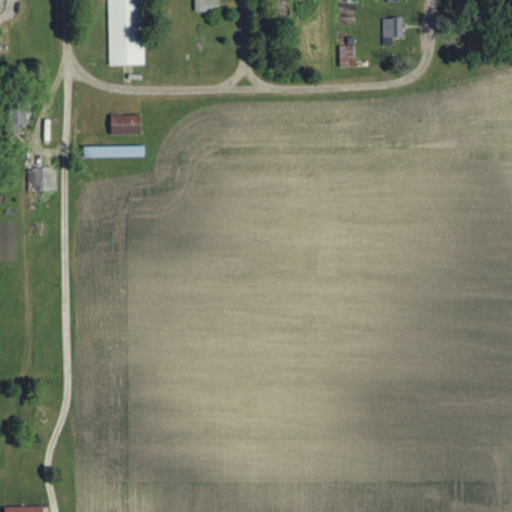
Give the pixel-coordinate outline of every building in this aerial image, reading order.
[(107,0),(110,66),(141,66),(138,0),(107,0)] [(194,0),(194,13),(219,12),(219,0),(206,0),(194,0)] [(393,46),(392,39),(403,39),(402,19),(382,19),(383,46),(393,46)] [(339,47),(339,68),(355,67),(354,47),(339,47)] [(25,132),(24,106),(7,106),(8,133),(25,132)] [(139,116),(109,117),(109,136),(139,135),(139,116)] [(82,159),(146,158),(145,147),(81,148),(82,159)] [(28,169),(28,192),(57,192),(56,169),(28,169)]
